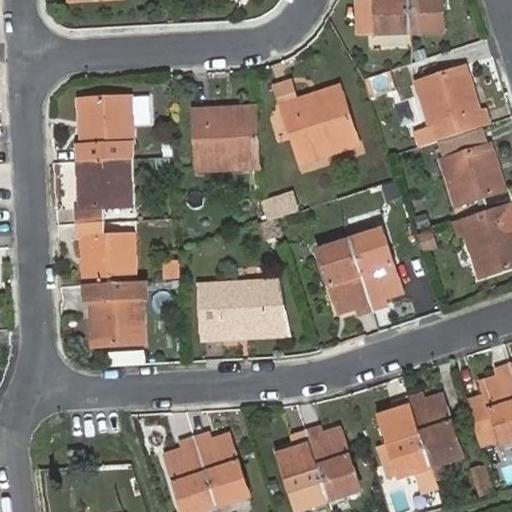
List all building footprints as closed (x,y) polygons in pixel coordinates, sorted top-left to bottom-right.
[(359,0),(360,34),(377,33),(375,0),(359,0)] [(377,36),(410,34),(409,0),(376,0),(377,33),(377,36)] [(409,0),(410,34),(444,33),(442,0),(409,0)] [(420,132),(424,146),(489,125),(484,112),(479,113),(465,68),(417,84),(432,128),(420,132)] [(372,81),(377,95),(397,87),(392,74),(372,81)] [(282,106),(296,102),(290,83),(276,87),(282,106)] [(358,145),(342,94),(317,103),(314,96),(296,102),(282,106),(300,164),(358,145)] [(77,147),(78,163),(129,160),(134,160),(131,98),(79,100),(82,147),(77,147)] [(198,171),(258,168),(255,115),(228,117),(228,109),(194,111),(198,171)] [(444,162),(489,147),(483,128),(438,143),(444,162)] [(504,191),(491,146),(489,147),(444,162),(443,162),(456,206),(504,191)] [(76,210),(77,225),(104,223),(103,209),(132,207),(129,160),(78,163),(81,210),(76,210)] [(284,198),(260,206),(262,224),(278,219),(290,215),(284,198)] [(467,236),(480,278),(511,267),(511,203),(455,222),(460,238),(467,236)] [(261,224),(266,239),(282,233),(278,219),(262,224),(261,224)] [(127,284),(136,283),(134,233),(105,235),(104,223),(77,225),(77,237),(83,236),(85,287),(86,287),(127,284)] [(402,293),(381,231),(350,241),(373,310),(387,305),(385,299),(402,293)] [(318,252),(339,313),(356,308),(359,315),(373,310),(350,241),(318,252)] [(165,263),(165,279),(178,278),(177,262),(165,263)] [(127,284),(86,287),(86,300),(91,300),(93,347),(144,345),(141,297),(146,296),(146,283),(136,283),(127,284)] [(268,333),(265,283),(217,285),(220,335),(268,333)] [(481,446),(500,440),(502,446),(511,442),(511,369),(511,366),(497,371),(499,377),(482,383),(486,397),(467,403),(481,446)] [(422,395),(409,400),(432,469),(463,459),(442,396),(424,401),(422,395)] [(400,479),(414,474),(420,493),(438,488),(432,469),(409,400),(395,404),(397,411),(379,417),(400,479)] [(322,435),(320,429),(307,433),(329,502),(360,492),(340,430),(322,435)] [(297,511),(299,511),(329,502),(307,433),(293,437),(294,444),(277,450),(297,511)] [(184,511),(206,511),(218,508),(195,439),(181,443),(184,450),(166,456),(184,511)] [(83,450),(68,451),(69,468),(84,467),(83,450)] [(511,459),(499,464),(505,485),(511,483),(511,459)] [(471,470),(479,497),(488,495),(481,467),(471,470)]
